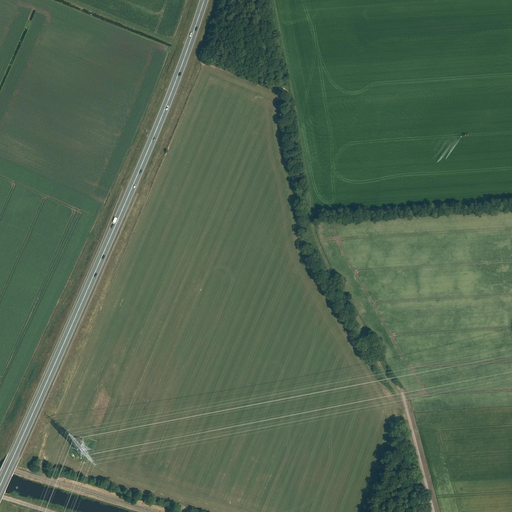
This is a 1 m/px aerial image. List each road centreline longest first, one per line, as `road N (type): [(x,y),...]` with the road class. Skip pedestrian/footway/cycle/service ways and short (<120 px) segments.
road 1 (track): [(433,511),(403,397),(310,226),(272,0)]
road 2 (trunk): [(0,489),(203,0)]
road 3 (track): [(150,511),(0,466)]
